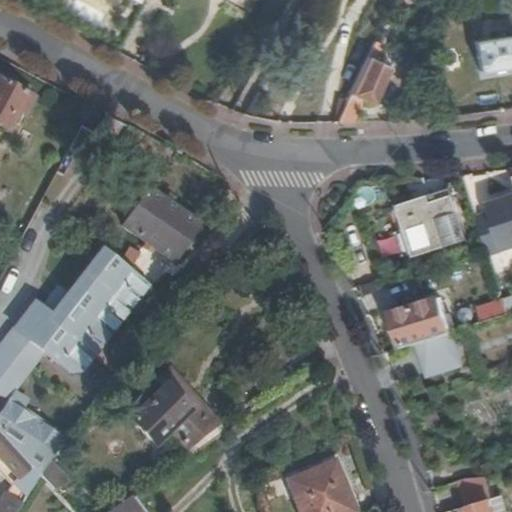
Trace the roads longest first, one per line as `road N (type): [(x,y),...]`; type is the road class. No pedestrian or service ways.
road 1 (unclassified): [(280,151),(304,249),(406,511)]
road 2 (unclassified): [(280,151),(227,142),(0,20)]
road 3 (residential): [(511,139),(408,154),(280,151)]
